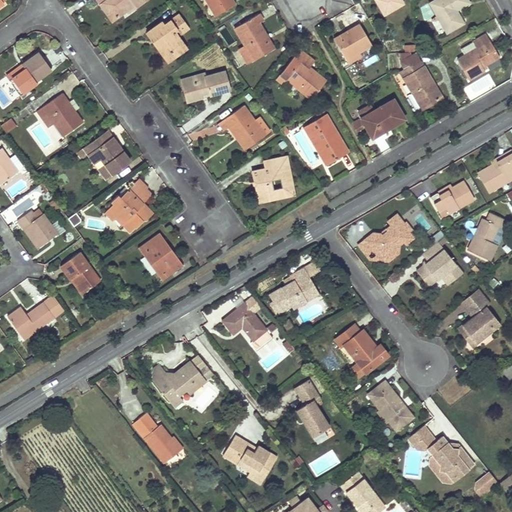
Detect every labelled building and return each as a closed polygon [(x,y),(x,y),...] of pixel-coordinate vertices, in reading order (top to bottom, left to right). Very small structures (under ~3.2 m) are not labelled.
[(145,0),(106,0),(100,5),(110,20),(123,12),(133,5),(135,7),(145,0)] [(205,0),(215,16),(235,4),(232,0),(205,0)] [(376,0),(380,6),(384,13),(402,3),(399,0),(376,0)] [(455,10),(461,6),(468,2),(466,0),(435,0),(430,3),(447,32),(463,23),(455,10)] [(133,5),(123,12),(124,14),(135,7),(133,5)] [(260,32),(262,31),(264,30),(259,23),(263,21),(258,14),(234,28),(244,46),(252,60),(274,48),(269,39),(265,41),(260,32)] [(177,55),(182,52),(186,49),(177,36),(187,29),(178,16),(163,26),(160,23),(146,33),(152,42),(157,38),(159,41),(156,43),(166,57),(174,51),(177,55)] [(226,25),(219,29),(227,44),(234,40),(226,25)] [(371,45),(365,35),(359,25),(334,39),(345,59),(357,52),(371,45)] [(486,34),(472,42),(472,43),(463,48),(466,55),(457,60),(469,80),(484,71),(481,66),(484,65),(485,66),(499,57),(486,34)] [(157,38),(152,42),(167,62),(177,55),(174,51),(166,57),(156,43),(159,41),(157,38)] [(416,45),(404,45),(404,53),(416,52),(416,45)] [(238,49),(247,64),(252,60),(244,46),(238,49)] [(313,60),(299,49),(294,56),(308,66),(313,60)] [(357,52),(345,59),(348,64),(360,57),(357,52)] [(10,82),(15,89),(20,96),(36,84),(35,82),(52,70),(39,53),(23,65),(26,69),(10,82)] [(311,69),(310,70),(309,71),(307,68),(308,66),(294,56),(276,79),(282,84),(285,80),(311,99),(326,80),(311,69)] [(435,87),(434,88),(433,88),(432,87),(434,85),(423,66),(422,67),(419,62),(400,72),(411,92),(407,95),(415,110),(421,107),(422,109),(441,98),(435,87)] [(23,65),(6,77),(10,82),(26,69),(23,65)] [(206,95),(207,94),(209,94),(209,96),(229,91),(229,90),(227,82),(224,72),(206,77),(204,73),(181,79),(183,89),(187,88),(191,101),(202,98),(201,93),(205,92),(206,95)] [(54,123),(58,130),(62,136),(82,122),(62,94),(36,112),(47,128),(54,123)] [(389,128),(397,124),(404,119),(393,99),(373,110),(362,117),(360,118),(370,134),(387,124),(389,128)] [(369,104),(358,110),(362,117),(373,110),(369,104)] [(247,148),(256,142),(264,136),(254,122),(243,105),(222,119),(228,127),(235,137),(238,135),(247,148)] [(326,165),(337,158),(347,153),(326,115),(308,125),(321,148),(318,150),(326,165)] [(16,125),(11,117),(0,124),(5,132),(6,133),(16,125)] [(358,117),(351,121),(356,131),(364,126),(358,117)] [(254,122),(264,136),(270,132),(260,118),(254,122)] [(228,127),(222,119),(217,123),(222,131),(228,127)] [(387,124),(370,134),(372,138),(389,128),(387,124)] [(321,148),(308,125),(305,127),(318,150),(321,148)] [(286,126),(280,130),(285,137),(291,133),(286,126)] [(104,144),(112,138),(108,131),(99,137),(104,144)] [(238,135),(235,137),(244,150),(247,148),(238,135)] [(105,165),(101,167),(98,169),(105,178),(129,161),(112,138),(104,144),(99,137),(77,153),(81,158),(87,153),(94,162),(100,158),(105,165)] [(288,146),(284,141),(278,145),(282,150),(288,146)] [(1,148),(0,149),(0,180),(2,183),(18,172),(18,171),(23,167),(14,154),(9,158),(1,148)] [(511,149),(505,153),(507,156),(494,163),(479,172),(490,191),(511,178),(511,149)] [(507,156),(505,153),(493,160),(494,163),(507,156)] [(264,170),(287,165),(286,158),(262,163),(264,170)] [(275,200),(273,190),(271,181),(281,179),(285,195),(293,193),(287,165),(264,170),(252,173),(254,182),(256,182),(258,187),(255,188),(259,203),(275,200)] [(128,233),(132,229),(135,225),(136,226),(144,219),(145,220),(146,220),(153,212),(143,202),(150,194),(146,189),(147,188),(138,179),(119,196),(117,194),(110,201),(113,204),(105,211),(113,220),(115,218),(119,220),(122,224),(121,225),(128,233)] [(273,190),(275,200),(294,195),(293,193),(285,195),(281,179),(271,181),(273,190)] [(476,197),(471,188),(466,179),(453,186),(440,194),(438,190),(431,195),(439,209),(446,206),(449,211),(476,197)] [(453,186),(451,183),(438,190),(440,194),(453,186)] [(446,206),(439,209),(442,215),(449,211),(446,206)] [(39,246),(48,240),(57,234),(42,213),(36,218),(31,210),(16,221),(22,229),(25,227),(39,246)] [(502,226),(504,222),(506,218),(491,210),(487,218),(484,217),(468,248),(490,259),(498,243),(491,240),(499,224),(502,226)] [(400,212),(391,219),(394,222),(382,231),(377,230),(361,243),(369,253),(377,247),(380,251),(392,253),(393,249),(403,241),(407,238),(410,241),(417,235),(412,229),(414,226),(408,218),(406,219),(400,212)] [(22,229),(36,248),(39,246),(25,227),(22,229)] [(159,233),(137,248),(162,280),(182,265),(159,233)] [(464,271),(440,240),(425,252),(431,260),(419,269),(428,280),(437,274),(440,277),(444,274),(450,282),(464,271)] [(391,260),(401,252),(403,241),(393,249),(392,253),(380,251),(377,247),(369,253),(372,256),(391,260)] [(59,266),(69,280),(70,279),(73,276),(84,291),(99,280),(78,252),(59,266)] [(295,281),(272,294),(276,301),(272,303),(278,313),(293,305),(299,302),(301,305),(314,298),(311,293),(309,289),(315,286),(310,276),(321,270),(316,261),(292,275),(295,281)] [(444,274),(440,277),(446,285),(450,282),(444,274)] [(70,279),(80,294),(84,291),(73,276),(70,279)] [(314,298),(320,294),(315,286),(309,289),(311,293),(314,298)] [(484,293),(479,287),(461,301),(466,307),(484,293)] [(484,293),(466,307),(472,315),(458,327),(466,337),(470,334),(477,343),(502,324),(487,305),(491,302),(484,293)] [(23,340),(62,313),(51,297),(26,315),(20,307),(7,317),(23,340)] [(245,300),(222,318),(233,332),(243,324),(254,339),(268,328),(245,300)] [(354,326),(335,340),(341,348),(343,346),(362,373),(385,356),(378,345),(376,347),(372,350),(361,334),(354,326)] [(364,332),(361,334),(372,350),(376,347),(364,332)] [(470,334),(466,337),(473,346),(477,343),(470,334)] [(291,352),(295,349),(291,345),(286,339),(283,342),(291,352)] [(343,346),(341,348),(339,349),(359,375),(362,373),(343,346)] [(198,371),(206,365),(198,355),(191,362),(198,371)] [(212,373),(206,365),(198,371),(191,362),(190,361),(169,377),(163,370),(152,379),(170,402),(178,396),(185,390),(188,393),(205,380),(205,379),(212,373)] [(511,362),(501,370),(511,384),(511,362)] [(158,363),(152,368),(152,379),(163,370),(158,363)] [(294,411),(311,437),(328,426),(314,403),(319,399),(307,379),(293,389),(303,405),(294,411)] [(382,389),(387,385),(382,379),(377,383),(382,389)] [(411,416),(387,385),(382,389),(377,383),(364,392),(377,409),(379,407),(388,418),(385,420),(393,430),(411,416)] [(174,407),(181,401),(178,396),(170,402),(174,407)] [(374,411),(382,422),(385,420),(388,418),(379,407),(377,409),(374,411)] [(143,412),(137,416),(148,430),(154,426),(143,412)] [(148,430),(137,416),(130,421),(162,461),(177,448),(167,435),(157,423),(154,426),(148,430)] [(430,434),(424,426),(408,438),(415,446),(430,434)] [(170,433),(167,435),(177,448),(181,446),(170,433)] [(430,434),(415,446),(419,452),(426,451),(428,449),(437,442),(430,434)] [(245,475),(258,484),(275,457),(256,445),(254,447),(251,452),(245,448),(248,444),(233,435),(221,454),(248,470),(245,475)] [(437,442),(428,449),(433,455),(441,465),(440,472),(447,473),(454,483),(475,466),(461,447),(458,450),(453,449),(443,438),(437,442)] [(248,444),(245,448),(251,452),(254,447),(248,444)] [(430,463),(436,471),(440,472),(441,465),(433,455),(428,449),(426,451),(430,457),(430,463)] [(379,501),(356,472),(339,485),(360,511),(365,511),(366,511),(379,501)] [(480,497),(499,484),(489,472),(476,483),(475,490),(480,496),(480,497)] [(511,485),(511,473),(499,484),(504,491),(511,485)] [(296,496),(287,501),(292,508),(300,502),(296,496)] [(292,508),(286,511),(317,511),(316,509),(306,497),(300,502),(292,508)] [(367,511),(377,511),(384,507),(379,501),(366,511),(367,511)]
